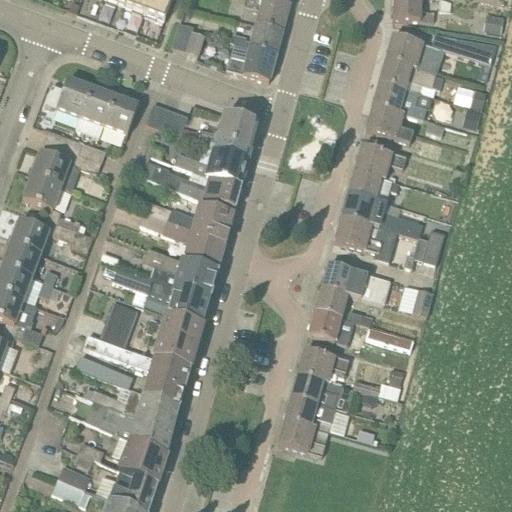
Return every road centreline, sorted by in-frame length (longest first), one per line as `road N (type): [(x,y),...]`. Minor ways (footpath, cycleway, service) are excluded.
road 1 (residential): [(349,0),(370,26),(373,45),(314,252),(310,262),(269,279)]
road 2 (residential): [(43,28),(281,116)]
road 3 (residential): [(170,511),(237,270)]
road 4 (residential): [(269,279),(294,318),(293,331),(242,511)]
road 5 (residential): [(237,270),(281,116)]
road 6 (residential): [(0,149),(43,28)]
